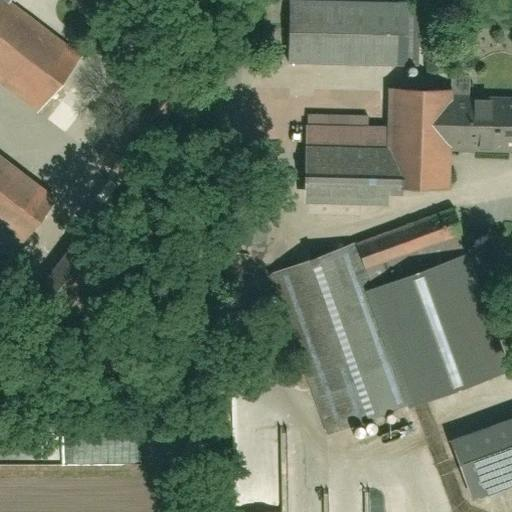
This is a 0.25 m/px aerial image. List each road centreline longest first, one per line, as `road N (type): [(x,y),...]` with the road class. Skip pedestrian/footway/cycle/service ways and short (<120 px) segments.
road 1 (residential): [(199,511),(177,233),(214,0)]
road 2 (track): [(0,364),(191,362)]
